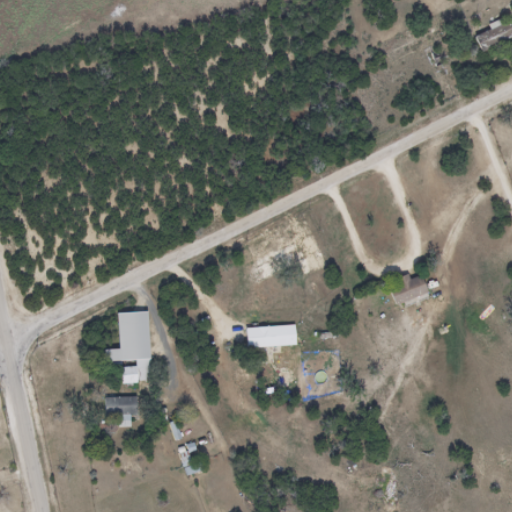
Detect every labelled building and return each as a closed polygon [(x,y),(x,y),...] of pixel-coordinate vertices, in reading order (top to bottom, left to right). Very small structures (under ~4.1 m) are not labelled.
[(392,15),(402,10),(397,1),(387,6),(392,15)] [(511,37),(511,18),(471,38),(479,53),(511,37)] [(393,278),(396,286),(384,290),(389,306),(423,294),(417,275),(406,279),(405,274),(393,278)] [(112,313),(113,349),(99,350),(100,365),(118,364),(119,385),(147,384),(144,312),(112,313)] [(291,326),(241,328),(242,349),(292,347),(291,326)] [(135,417),(135,398),(100,398),(100,417),(116,417),(116,428),(127,428),(127,417),(135,417)] [(168,422),(170,441),(177,440),(175,421),(168,422)] [(195,473),(185,444),(175,448),(184,476),(195,473)]
